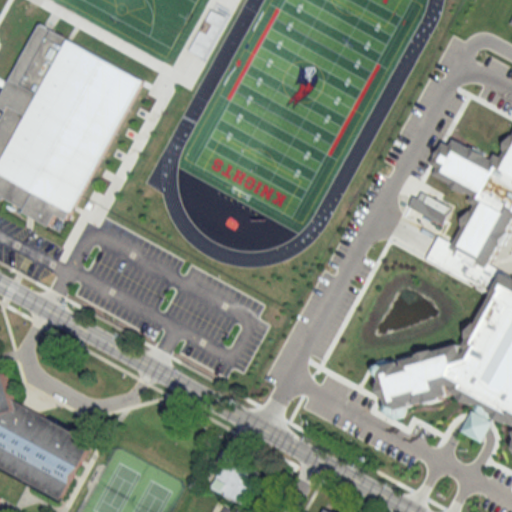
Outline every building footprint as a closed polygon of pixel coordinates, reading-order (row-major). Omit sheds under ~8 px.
[(0,116),(0,196),(46,222),(50,214),(65,223),(144,81),(73,41),(79,29),(64,20),(59,29),(47,21),(2,102),(7,104),(0,116)] [(511,422),(511,145),(506,157),(500,154),(496,161),(459,141),(455,149),(449,145),(439,163),(446,166),(442,173),(481,194),(477,201),(484,204),(459,250),(443,242),(434,259),(501,294),(474,345),(396,365),(387,359),(379,361),(374,368),(377,378),(384,382),(390,400),(386,408),(388,416),(396,420),(404,418),(408,411),(462,396),(478,405),(499,415),(511,422)] [(0,466),(61,498),(93,441),(14,398),(6,371),(0,372),(0,466)] [(472,409),(461,430),(481,440),(493,421),(472,409)] [(212,489),(244,505),(258,476),(226,460),(212,489)]
